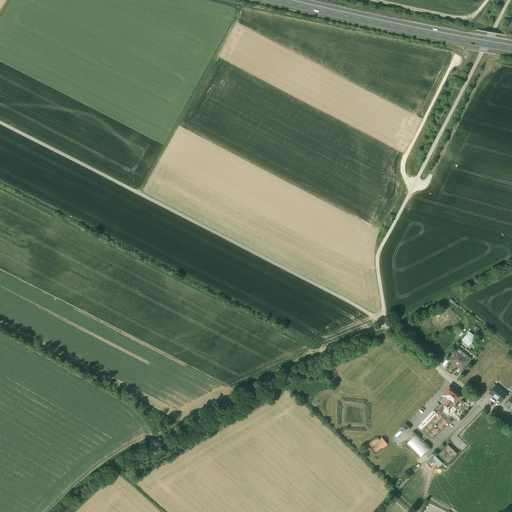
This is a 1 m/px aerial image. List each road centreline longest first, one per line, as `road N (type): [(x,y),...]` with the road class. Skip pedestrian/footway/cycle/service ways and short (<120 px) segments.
road 1 (track): [(77,511),(119,472),(111,461),(511,261)]
road 2 (track): [(382,321),(0,122)]
road 3 (track): [(508,0),(379,251),(382,321)]
road 4 (trunk): [(285,0),(511,46)]
road 5 (track): [(240,10),(138,193)]
road 6 (track): [(413,185),(429,178),(489,67)]
road 7 (track): [(413,185),(404,157),(456,60)]
road 8 (track): [(372,0),(460,19),(487,0)]
